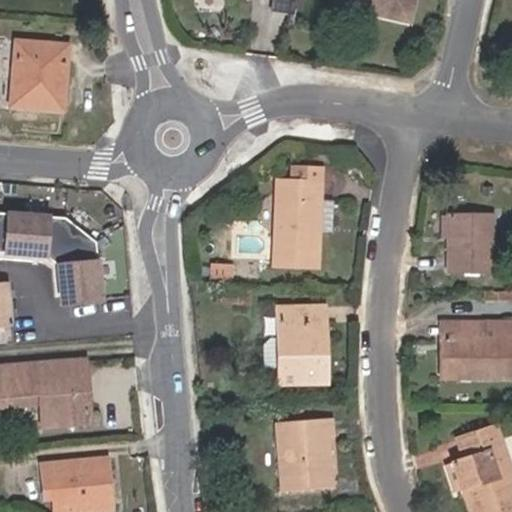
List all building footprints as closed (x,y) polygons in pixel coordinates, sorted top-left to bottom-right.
[(419,0),(377,0),(374,16),(414,25),(419,0)] [(14,44),(8,106),(60,111),(67,48),(14,44)] [(318,266),(320,232),(316,232),(318,200),(322,200),(323,165),(292,164),(292,180),(274,180),(270,263),(318,266)] [(326,200),(322,200),(318,200),(316,232),(320,232),(324,231),(326,200)] [(62,215),(0,209),(0,249),(43,253),(54,267),(57,304),(96,300),(91,242),(62,215)] [(449,217),(449,234),(450,267),(492,267),(491,212),(449,212),(449,217)] [(0,324),(9,324),(5,265),(0,265),(0,324)] [(217,287),(217,301),(250,302),(250,288),(217,287)] [(323,300),(297,301),(298,316),(314,316),(317,358),(325,358),(323,300)] [(326,374),(325,358),(317,358),(314,316),(298,316),(297,301),(278,302),(281,376),(326,374)] [(511,330),(483,330),(483,318),(448,319),(448,333),(440,333),(440,363),(467,364),(467,371),(511,372),(511,330)] [(483,330),(511,330),(511,318),(483,318),(483,330)] [(0,369),(0,400),(36,397),(37,406),(39,431),(89,425),(83,360),(0,369)] [(36,397),(0,400),(0,410),(37,406),(36,397)] [(280,431),(283,485),(334,481),(333,461),(329,461),(327,431),(333,430),(332,414),(287,418),(287,431),(280,431)] [(459,453),(449,456),(456,479),(466,477),(467,483),(459,486),(466,511),(492,511),(509,507),(500,475),(506,472),(492,423),(454,433),(459,453)] [(456,479),(449,456),(442,458),(448,482),(456,479)] [(37,466),(42,501),(48,501),(49,511),(95,511),(109,511),(104,458),(37,466)]
